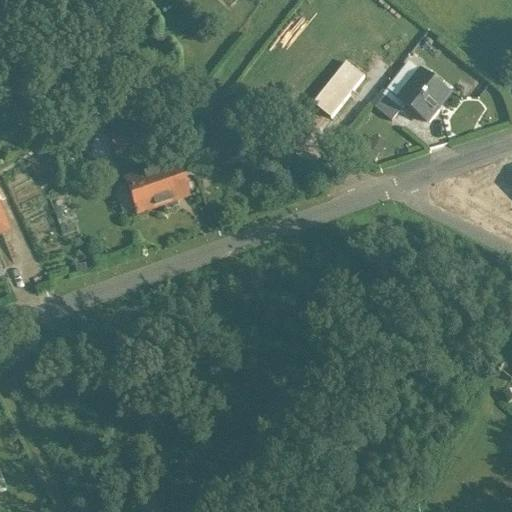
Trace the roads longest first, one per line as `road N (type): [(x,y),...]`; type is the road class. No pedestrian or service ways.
road 1 (unclassified): [(398,184),(328,163),(0,24)]
road 2 (unclassified): [(0,330),(238,243)]
road 3 (residential): [(238,243),(398,184)]
road 4 (unclassified): [(398,184),(511,244)]
road 5 (residential): [(398,184),(511,145)]
